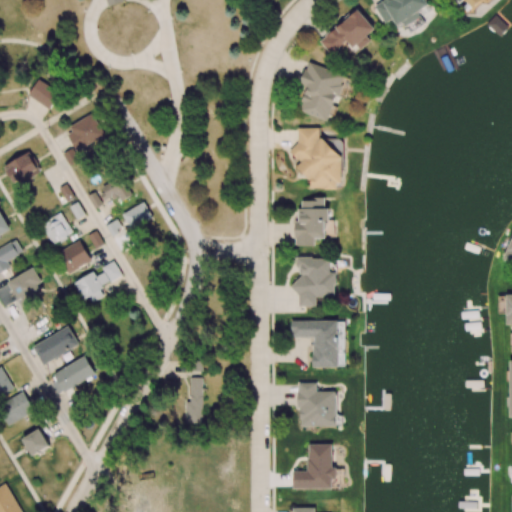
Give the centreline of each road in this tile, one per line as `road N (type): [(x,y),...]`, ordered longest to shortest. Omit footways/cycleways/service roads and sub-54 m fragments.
road 1 (residential): [(260,511),(261,97),(285,34),(315,0)]
road 2 (residential): [(74,511),(170,341),(199,265),(212,252),(260,253)]
road 3 (residential): [(26,115),(39,122),(170,341)]
road 4 (residential): [(98,470),(0,308)]
